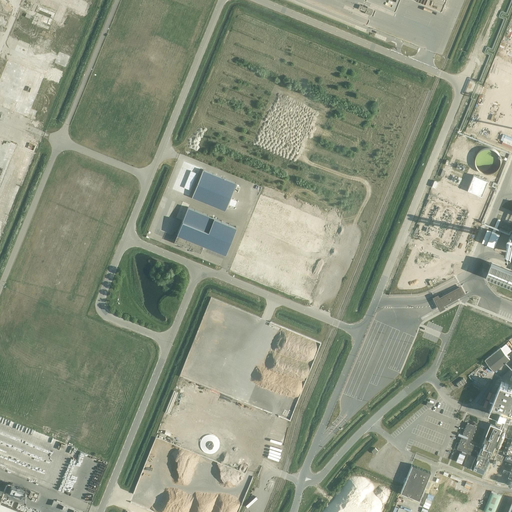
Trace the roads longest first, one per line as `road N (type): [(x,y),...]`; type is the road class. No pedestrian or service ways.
road 1 (unclassified): [(116,0),(0,287)]
road 2 (unclassified): [(464,83),(361,332)]
road 3 (unclassified): [(124,239),(221,0)]
road 4 (unclassified): [(254,0),(464,83)]
road 5 (unclassified): [(101,511),(167,344)]
road 6 (unclassified): [(301,481),(318,479),(434,367)]
road 7 (unclassified): [(361,332),(197,269)]
road 8 (unclassified): [(361,332),(301,481)]
road 9 (unclassified): [(124,239),(98,310),(167,344)]
